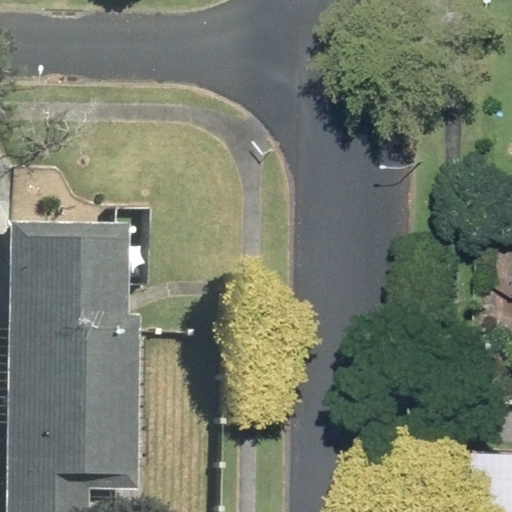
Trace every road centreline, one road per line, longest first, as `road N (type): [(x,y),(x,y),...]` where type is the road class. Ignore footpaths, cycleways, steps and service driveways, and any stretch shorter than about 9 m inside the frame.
road 1 (residential): [(345,511),(351,52)]
road 2 (residential): [(351,52),(0,47)]
